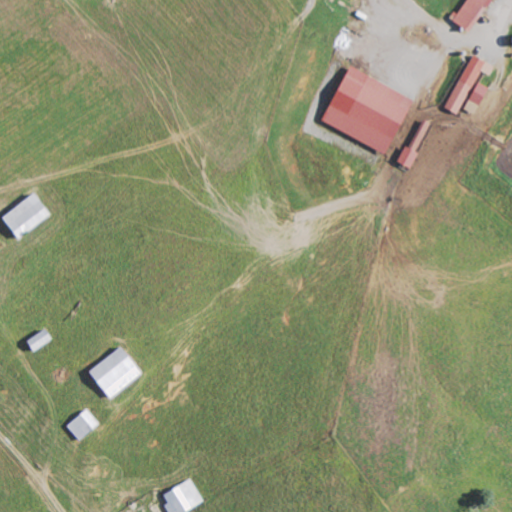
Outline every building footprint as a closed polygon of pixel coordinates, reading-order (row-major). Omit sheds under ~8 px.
[(489,0),(467,0),(459,15),(456,13),(452,21),(472,32),(489,0)] [(495,66),(472,55),(446,109),(459,115),(481,70),(490,75),(495,66)] [(414,99),(350,67),(322,123),(386,154),(414,99)] [(489,88),(479,82),(464,109),(475,115),(489,88)] [(420,150),(429,122),(422,119),(412,147),(420,150)] [(398,163),(410,169),(418,153),(405,147),(398,163)] [(2,218),(19,239),(51,214),(34,193),(2,218)] [(33,350),(53,339),(47,328),(27,339),(33,350)] [(111,398),(142,372),(120,345),(89,371),(111,398)] [(79,439),(100,423),(88,408),(67,424),(79,439)] [(174,511),(180,511),(203,500),(192,478),(164,493),(174,511)]
